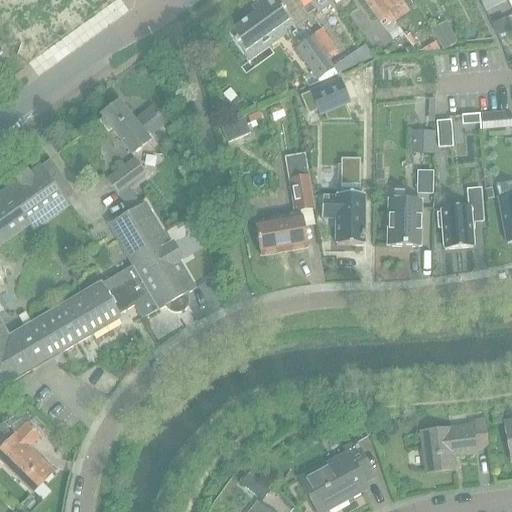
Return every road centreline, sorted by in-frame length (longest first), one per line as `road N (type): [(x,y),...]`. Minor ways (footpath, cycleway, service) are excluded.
road 1 (residential): [(78,511),(99,441),(126,395),(170,357),(242,315),(300,300),(468,293),(511,281)]
road 2 (tertiary): [(0,119),(156,11)]
